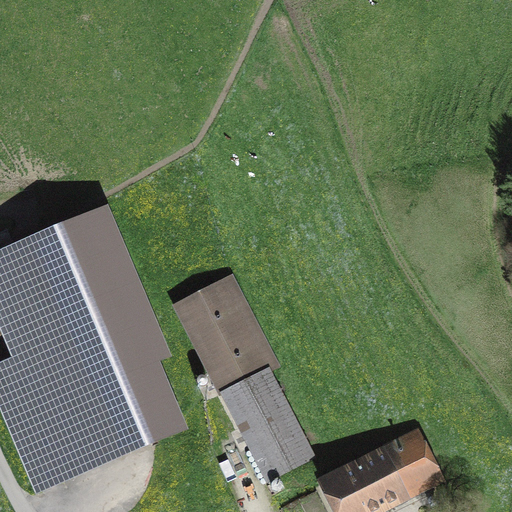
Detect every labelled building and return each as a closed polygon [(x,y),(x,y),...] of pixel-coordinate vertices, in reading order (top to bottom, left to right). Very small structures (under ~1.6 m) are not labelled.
[(0,358),(0,408),(35,491),(189,426),(160,358),(172,353),(107,199),(0,245),(0,324),(12,353),(0,358)] [(269,370),(276,367),(232,280),(178,308),(267,482),(275,479),(314,458),(269,370)] [(201,383),(203,384),(205,383),(207,382),(208,381),(209,379),(209,377),(208,375),(207,374),(206,373),(204,372),(202,372),(200,373),(199,374),(198,376),(197,378),(198,379),(198,381),(200,382),(201,383)] [(341,511),(368,511),(436,477),(417,439),(366,466),(362,459),(356,462),(359,469),(327,485),(341,511)] [(280,489),(281,488),(283,486),(283,485),(283,483),(283,481),(282,480),(280,479),(279,478),(277,478),(275,479),(273,480),(272,481),(272,483),(272,485),(273,487),(274,488),(276,489),(278,489),(280,489)]
